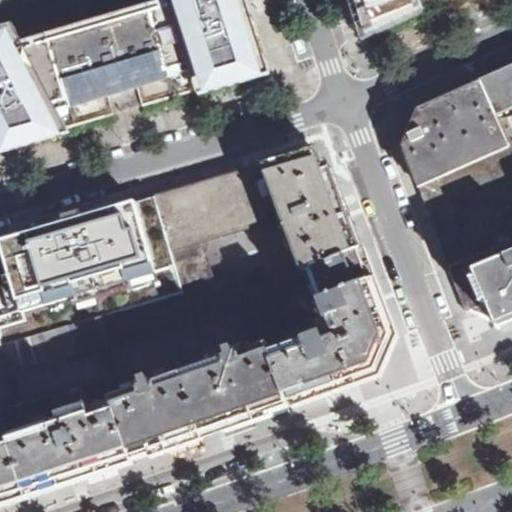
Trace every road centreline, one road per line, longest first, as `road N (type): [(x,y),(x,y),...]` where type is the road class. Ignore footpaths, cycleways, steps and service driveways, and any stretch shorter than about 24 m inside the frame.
road 1 (residential): [(0,204),(344,102)]
road 2 (residential): [(466,411),(344,102)]
road 3 (primary): [(466,411),(170,511)]
road 4 (residential): [(344,102),(511,26)]
